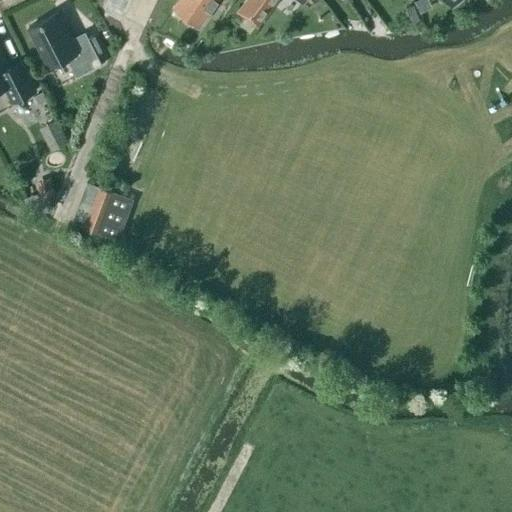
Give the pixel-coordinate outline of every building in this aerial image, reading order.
[(218,0),(178,0),(174,6),(200,25),(218,0)] [(277,0),(297,0),(303,4),(306,0),(246,0),(238,12),(258,27),(277,0)] [(428,0),(417,0),(415,2),(420,13),(432,7),(428,0)] [(420,21),(413,5),(405,8),(412,24),(420,21)] [(57,13),(28,27),(49,67),(67,58),(76,78),(102,65),(88,37),(73,45),(57,13)] [(12,103),(36,90),(21,59),(8,66),(0,51),(0,88),(4,87),(12,103)] [(42,91),(34,96),(38,105),(47,100),(42,91)] [(57,120),(39,129),(51,151),(68,142),(57,120)] [(49,177),(35,182),(41,199),(55,194),(49,177)] [(114,192),(99,187),(86,182),(78,203),(89,207),(81,228),(99,234),(107,213),(114,192)]
